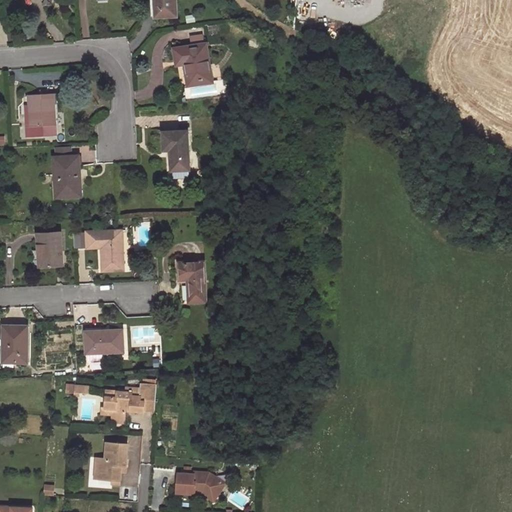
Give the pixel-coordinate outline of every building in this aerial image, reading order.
[(154,0),(155,17),(177,16),(176,0),(154,0)] [(192,36),(194,46),(204,44),(203,35),(192,36)] [(188,82),(200,80),(201,84),(212,82),(206,44),(204,44),(194,46),(174,49),(177,65),(186,64),(188,82)] [(54,93),(29,94),(29,105),(33,105),(34,126),(52,125),(51,104),(55,104),(54,93)] [(172,170),(190,169),(188,130),(163,132),(164,150),(170,150),(172,170)] [(56,149),(56,157),(71,156),(71,148),(56,149)] [(62,197),(81,196),(79,156),(71,156),(56,157),(54,157),(55,178),(61,178),(62,197)] [(124,270),(122,230),(87,232),(87,247),(101,247),(103,271),(124,270)] [(62,265),(61,233),(38,234),(39,266),(62,265)] [(180,280),(187,279),(188,302),(206,301),(204,261),(179,262),(180,280)] [(18,325),(3,325),(3,362),(27,362),(27,333),(18,333),(18,325)] [(123,351),(122,330),(85,332),(86,353),(123,351)] [(78,391),(87,392),(88,385),(74,384),(74,393),(78,394),(78,391)] [(142,387),(127,386),(127,391),(118,390),(117,398),(105,397),(104,409),(114,410),(113,413),(125,414),(126,407),(131,408),(131,412),(144,413),(144,411),(144,410),(145,406),(155,407),(156,385),(142,384),(142,387)] [(105,397),(117,398),(118,390),(106,390),(105,397)] [(106,442),(105,458),(100,457),(99,470),(101,470),(100,477),(111,478),(119,479),(120,471),(120,465),(125,465),(126,443),(106,442)] [(193,474),(178,473),(176,493),(195,494),(195,493),(202,493),(208,497),(212,490),(218,494),(225,483),(209,473),(194,472),(193,474)] [(212,490),(208,497),(214,501),(218,494),(212,490)]
